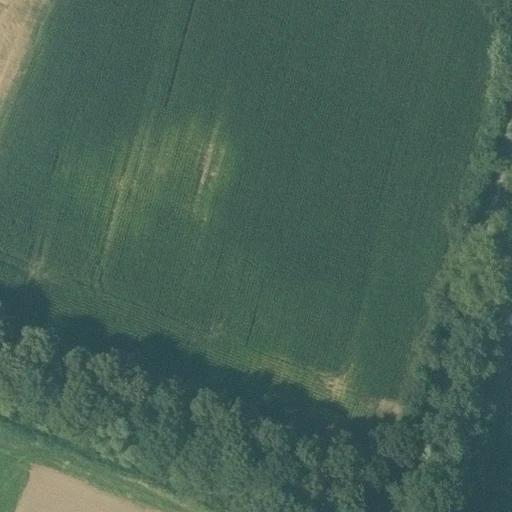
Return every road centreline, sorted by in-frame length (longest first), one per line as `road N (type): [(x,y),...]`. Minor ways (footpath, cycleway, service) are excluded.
road 1 (track): [(401,507),(0,353)]
road 2 (residential): [(400,511),(511,100)]
